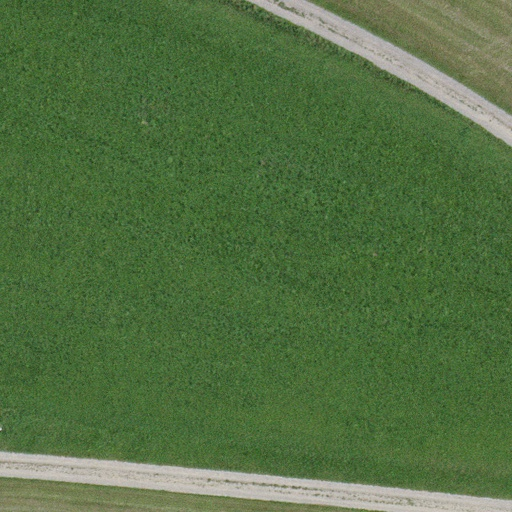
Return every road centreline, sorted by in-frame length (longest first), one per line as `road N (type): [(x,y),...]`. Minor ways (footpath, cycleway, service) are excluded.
road 1 (track): [(0,462),(511,507)]
road 2 (track): [(511,137),(384,52),(270,0)]
